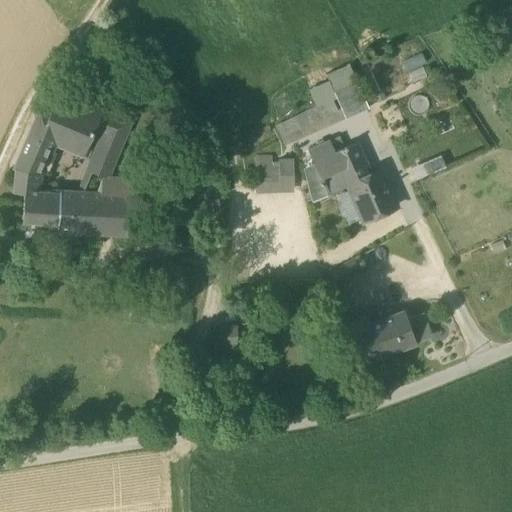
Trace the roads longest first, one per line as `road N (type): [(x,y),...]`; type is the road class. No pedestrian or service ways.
road 1 (unclassified): [(511,353),(354,412),(0,466)]
road 2 (track): [(213,173),(213,288),(178,414),(181,511)]
road 3 (unclassified): [(0,162),(99,0)]
